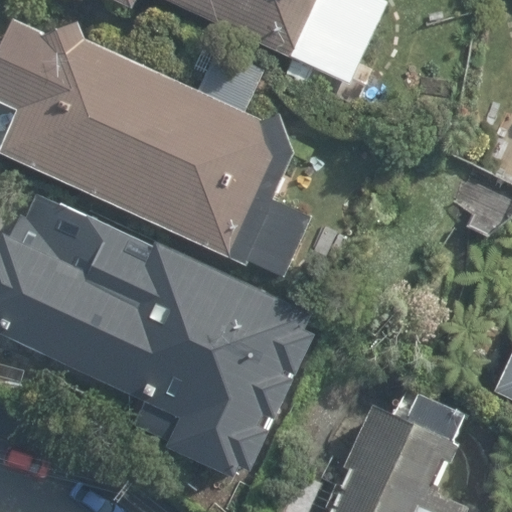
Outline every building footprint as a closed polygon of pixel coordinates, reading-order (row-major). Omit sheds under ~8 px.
[(397,0),(95,0),(143,21),(152,0),(365,88),(401,5),(397,0)] [(277,116),(28,31),(3,103),(31,122),(12,161),(292,287),(323,222),(290,209),(309,167),(277,116)] [(330,334),(57,206),(37,251),(13,244),(0,247),(0,330),(204,427),(181,454),(257,485),(330,334)] [(511,356),(494,395),(511,402),(511,356)] [(482,423),(398,383),(337,511),(477,511),(482,504),(451,489),(482,423)]
